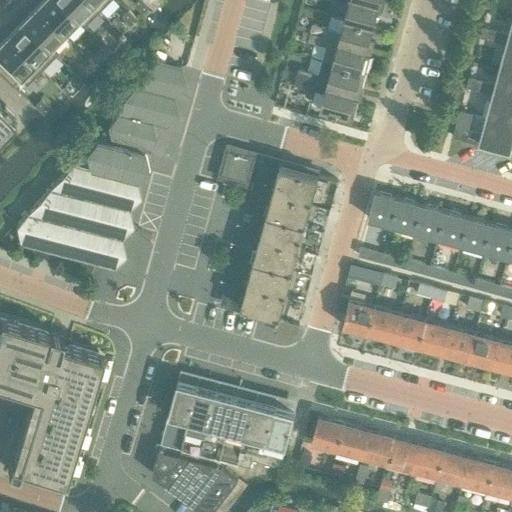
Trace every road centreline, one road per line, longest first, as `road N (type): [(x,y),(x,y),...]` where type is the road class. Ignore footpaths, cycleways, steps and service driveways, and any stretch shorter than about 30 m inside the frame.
road 1 (tertiary): [(146,324),(204,114)]
road 2 (residential): [(309,367),(368,161)]
road 3 (tertiary): [(309,367),(511,421)]
road 4 (residential): [(368,161),(204,114)]
road 5 (tertiary): [(146,324),(309,367)]
road 6 (residential): [(394,156),(437,0)]
road 7 (residential): [(105,473),(146,324)]
road 8 (residential): [(146,324),(0,277)]
road 9 (residential): [(511,190),(394,156)]
